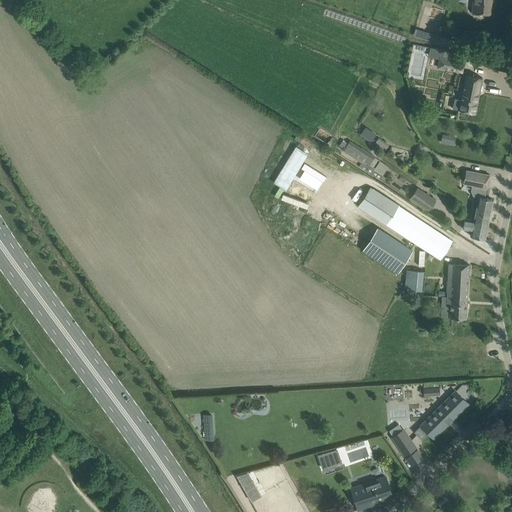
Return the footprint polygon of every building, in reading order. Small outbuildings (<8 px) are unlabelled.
[(472,0),(472,12),(490,14),(491,0),(472,0)] [(438,67),(462,72),(464,62),(440,58),(438,67)] [(482,78),(465,75),(460,100),(459,99),(457,110),(475,113),(482,78)] [(441,143),(454,145),(456,136),(442,134),(441,143)] [(376,138),(372,144),(383,151),(387,146),(376,138)] [(361,163),(360,165),(380,179),(388,167),(380,161),(375,169),(370,165),(375,158),(350,142),(344,152),(361,163)] [(296,146),(274,182),(286,190),(309,154),(296,146)] [(490,175),(466,170),(463,184),(472,186),(486,189),(487,189),(490,175)] [(474,219),(474,220),(488,223),(493,200),(485,198),(486,189),(472,186),(471,191),(473,196),(478,197),(474,219)] [(358,205),(440,260),(453,241),(370,187),(358,205)] [(437,201),(416,188),(411,197),(431,210),(437,201)] [(474,220),(474,219),(465,217),(463,229),(471,231),(470,236),(485,239),(488,223),(474,220)] [(378,227),(362,250),(397,273),(413,250),(378,227)] [(450,311),(442,310),(441,317),(450,317),(450,318),(466,318),(469,264),(449,263),(447,296),(447,302),(450,303),(450,311)] [(406,270),(404,290),(421,292),(423,272),(406,270)] [(438,383),(423,384),(424,389),(423,389),(424,396),(439,394),(438,383)] [(468,404),(455,390),(421,425),(421,426),(415,432),(421,438),(428,432),(434,438),(468,404)] [(214,413),(203,414),(204,440),(215,439),(214,413)] [(398,424),(389,431),(392,436),(391,437),(404,456),(417,447),(404,428),(402,429),(398,424)] [(350,443),(339,445),(341,459),(352,458),(350,443)] [(337,449),(317,455),(322,470),(342,463),(337,449)] [(249,472),(238,475),(241,483),(251,480),(249,472)] [(393,498),(385,477),(351,488),(358,510),(393,498)]
